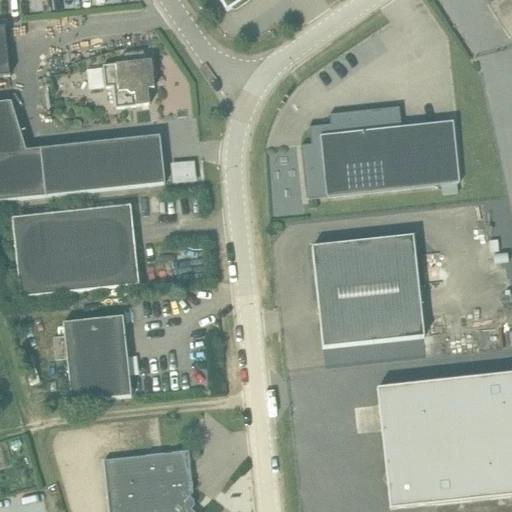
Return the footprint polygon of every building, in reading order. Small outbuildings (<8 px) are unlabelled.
[(218,0),(227,12),(244,0),(218,0)] [(511,0),(495,0),(492,2),(491,11),(511,42),(511,0)] [(0,27),(0,77),(10,76),(5,27),(0,27)] [(125,64),(103,67),(105,89),(113,88),(115,110),(150,106),(148,90),(154,89),(151,61),(145,62),(144,52),(124,54),(125,64)] [(0,202),(164,185),(159,137),(27,152),(11,103),(0,104),(0,202)] [(401,129),(399,108),(329,116),(330,126),(309,128),(311,146),(301,147),(307,201),(459,184),(453,123),(401,129)] [(194,182),(194,161),(169,161),(169,182),(194,182)] [(139,287),(131,207),(9,220),(19,300),(139,287)] [(424,339),(413,238),(312,248),(323,349),(424,339)] [(56,365),(67,364),(71,404),(131,398),(123,318),(63,324),(65,341),(54,342),(56,365)] [(511,375),(377,390),(390,511),(511,497),(511,375)] [(190,464),(189,452),(104,461),(109,511),(193,511),(191,510),(194,507),(194,501),(190,498),(191,496),(190,496),(193,493),(192,488),(193,488),(192,483),(190,464)]
